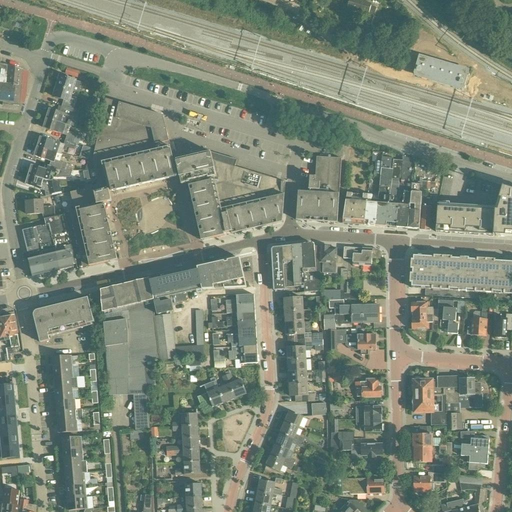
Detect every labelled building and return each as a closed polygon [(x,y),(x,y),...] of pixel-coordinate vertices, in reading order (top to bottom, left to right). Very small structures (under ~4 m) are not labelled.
[(360,0),(349,0),(348,7),(368,13),(369,13),(370,7),(371,3),(360,0)] [(368,13),(365,22),(372,24),(374,14),(375,14),(377,9),(370,7),(369,13),(368,13)] [(420,56),(415,74),(462,88),(468,70),(420,56)] [(0,64),(0,76),(4,77),(2,102),(18,104),(21,71),(0,64)] [(65,74),(77,78),(79,72),(67,68),(65,74)] [(60,76),(56,87),(73,92),(79,94),(82,83),(76,81),(60,76)] [(56,87),(53,97),(75,104),(77,99),(71,97),(73,92),(56,87)] [(479,89),(477,94),(489,97),(490,92),(479,89)] [(99,187),(71,193),(75,211),(74,212),(86,268),(118,260),(104,203),(112,202),(110,192),(177,177),(175,167),(163,116),(105,99),(93,161),(99,187)] [(47,112),(45,118),(69,126),(69,125),(82,129),(83,127),(74,124),(75,122),(79,110),(62,106),(60,112),(49,109),(48,112),(47,112)] [(45,118),(43,125),(44,125),(43,128),(58,132),(58,133),(60,133),(58,138),(65,140),(73,142),(76,135),(67,133),(69,126),(45,118)] [(38,140),(36,146),(52,151),(62,154),(63,149),(66,150),(67,147),(74,149),(76,143),(73,142),(65,140),(64,145),(55,142),(40,137),(39,140),(38,140)] [(36,146),(34,153),(35,153),(35,156),(49,161),(48,165),(44,164),(64,170),(69,170),(70,169),(70,167),(69,165),(67,164),(58,162),(59,159),(56,158),(50,156),(52,151),(36,146)] [(91,148),(83,146),(79,157),(87,160),(91,148)] [(211,152),(176,161),(178,171),(180,177),(182,185),(189,183),(202,241),(212,239),(213,239),(225,236),(224,234),(231,232),(232,234),(277,224),(282,222),(284,205),(285,182),(283,181),(280,181),(276,179),(268,177),(241,169),(235,167),(237,160),(211,152)] [(399,205),(397,228),(408,229),(415,160),(402,156),(402,161),(401,161),(400,205),(399,205)] [(299,192),(297,221),(337,223),(341,158),(317,157),(315,177),(310,177),(310,184),(310,188),(313,188),(313,193),(299,192)] [(392,170),(393,158),(382,157),(381,163),(382,163),(382,169),(392,170)] [(391,180),(386,227),(397,228),(399,205),(400,205),(401,161),(393,160),(393,158),(392,170),(391,180)] [(415,160),(408,229),(419,230),(422,196),(422,191),(429,191),(429,188),(435,189),(436,183),(435,183),(435,181),(442,170),(442,169),(415,160)] [(28,163),(24,174),(46,181),(47,180),(48,181),(50,181),(51,176),(53,176),(53,177),(63,177),(67,176),(67,175),(69,170),(64,170),(44,164),(43,168),(28,163)] [(24,174),(21,183),(25,185),(40,189),(40,190),(43,190),(44,196),(46,196),(53,195),(60,194),(59,184),(50,186),(45,184),(46,181),(24,174)] [(378,203),(376,226),(386,227),(391,180),(380,179),(378,203)] [(438,205),(436,232),(445,233),(445,230),(451,230),(450,233),(459,234),(460,231),(465,231),(465,234),(474,235),(474,232),(479,232),(479,235),(488,236),(488,233),(494,233),(494,236),(505,237),(505,236),(506,236),(506,233),(511,233),(511,189),(503,187),(499,199),(501,200),(498,211),(439,207),(439,205),(438,205)] [(347,194),(343,224),(354,225),(358,195),(352,194),(347,194)] [(358,195),(354,225),(365,225),(368,195),(363,195),(358,195)] [(368,195),(365,225),(376,226),(378,203),(372,203),(372,196),(368,195)] [(419,230),(419,231),(430,232),(432,208),(429,208),(430,197),(422,196),(419,230)] [(42,201),(26,202),(27,215),(42,215),(44,220),(48,219),(55,217),(54,207),(43,208),(42,201)] [(55,217),(48,219),(44,220),(46,225),(49,224),(60,270),(73,267),(73,265),(76,265),(73,251),(71,245),(68,234),(69,234),(65,215),(55,217)] [(46,225),(36,228),(46,273),(60,270),(49,224),(46,225)] [(36,228),(22,231),(27,253),(28,253),(30,261),(29,261),(33,276),(46,273),(36,228)] [(312,244),(301,245),(302,264),(304,292),(321,291),(319,263),(320,263),(319,247),(314,247),(314,246),(314,245),(312,244)] [(301,245),(292,246),(294,288),(295,288),(295,293),(301,293),(299,264),(302,264),(301,245)] [(292,246),(282,247),(284,288),(294,287),(294,288),(292,246)] [(273,248),(271,250),(274,291),(284,290),(284,288),(282,247),(273,248)] [(329,247),(319,247),(320,263),(322,263),(322,273),(323,273),(323,280),(335,280),(335,274),(335,263),(336,263),(336,249),(329,249),(329,247)] [(344,248),(343,259),(353,260),(352,266),(371,267),(372,258),(380,259),(380,253),(378,250),(344,248)] [(411,274),(410,284),(412,284),(412,288),(432,290),(450,291),(459,291),(459,292),(467,292),(475,292),(475,293),(493,294),(504,294),(504,295),(511,295),(511,261),(507,261),(495,260),(496,260),(486,259),(477,259),(469,259),(469,258),(461,258),(452,258),(452,257),(443,257),(434,256),(434,257),(431,256),(419,256),(414,255),(414,256),(414,260),(412,260),(411,270),(413,270),(413,274),(411,274)] [(239,259),(197,268),(202,288),(202,290),(211,290),(214,289),(214,286),(217,285),(218,285),(223,284),(224,289),(246,288),(245,281),(244,281),(239,259)] [(150,279),(151,287),(154,298),(157,315),(173,311),(170,295),(172,294),(174,304),(186,301),(184,292),(189,290),(202,288),(197,268),(185,271),(180,272),(167,275),(163,276),(150,279)] [(341,269),(340,291),(340,300),(355,300),(355,297),(353,297),(353,293),(351,293),(351,283),(347,283),(347,281),(349,281),(349,276),(347,276),(348,269),(341,269)] [(134,283),(121,286),(128,332),(129,390),(147,390),(147,384),(145,366),(144,361),(159,360),(151,287),(150,279),(140,281),(134,282),(134,283)] [(110,289),(101,291),(108,390),(129,390),(128,332),(121,286),(116,287),(113,288),(110,288),(110,289)] [(237,301),(226,301),(226,306),(255,304),(254,295),(236,296),(237,301)] [(34,317),(40,343),(50,341),(49,336),(87,327),(86,325),(94,323),(88,298),(37,311),(36,311),(35,312),(35,313),(34,314),(34,315),(34,316),(34,317)] [(302,298),(284,299),(285,312),(303,311),(302,298)] [(420,303),(411,303),(411,314),(413,313),(413,317),(428,316),(428,314),(438,313),(439,301),(431,300),(431,298),(420,298),(420,303)] [(335,309),(335,316),(379,315),(379,306),(343,307),(343,301),(329,302),(329,309),(335,309)] [(226,306),(226,310),(226,314),(230,314),(255,313),(255,304),(226,306)] [(444,308),(443,321),(448,321),(447,334),(457,335),(458,325),(453,324),(453,322),(455,322),(456,309),(444,308)] [(303,311),(285,312),(285,323),(303,322),(303,311)] [(231,318),(227,318),(227,322),(255,321),(255,313),(230,314),(231,318)] [(467,328),(467,335),(472,336),(471,336),(485,337),(487,320),(486,320),(487,315),(487,314),(482,313),(481,319),(473,319),(472,329),(467,328)] [(506,319),(496,318),(495,338),(506,339),(507,330),(511,331),(511,323),(511,314),(511,315),(506,315),(506,319)] [(171,315),(155,317),(160,361),(176,359),(176,360),(204,358),(203,348),(197,348),(197,347),(175,348),(171,315)] [(379,324),(379,315),(335,316),(324,316),(324,331),(326,331),(336,331),(335,324),(352,324),(379,324)] [(14,316),(6,318),(10,338),(10,340),(12,348),(13,354),(19,353),(18,347),(14,347),(13,343),(17,342),(16,336),(18,336),(14,316)] [(413,320),(411,320),(412,330),(428,329),(428,323),(432,323),(432,326),(437,326),(438,318),(428,319),(428,316),(413,317),(413,320)] [(6,318),(0,318),(0,338),(5,338),(5,341),(10,340),(10,338),(6,318)] [(255,321),(227,322),(227,327),(238,326),(238,330),(256,329),(255,321)] [(303,322),(285,323),(286,336),(298,335),(298,341),(311,341),(310,334),(304,334),(303,322)] [(90,348),(87,349),(87,352),(96,352),(95,328),(88,328),(90,348)] [(238,334),(228,335),(228,340),(256,338),(256,329),(238,330),(238,334)] [(336,331),(326,331),(327,352),(337,352),(337,331),(336,331)] [(357,336),(346,336),(346,343),(357,343),(358,351),(360,351),(361,356),(368,355),(368,351),(376,350),(376,335),(357,336)] [(256,338),(228,340),(228,344),(236,344),(236,348),(257,346),(256,338)] [(323,345),(322,340),(312,341),(312,346),(315,345),(315,350),(323,350),(323,345)] [(298,348),(287,349),(288,361),(306,360),(305,348),(311,348),(311,341),(298,341),(298,348)] [(236,352),(229,352),(229,356),(257,355),(257,346),(236,348),(236,352)] [(7,355),(5,355),(6,362),(11,361),(10,355),(13,354),(12,348),(5,349),(7,355)] [(390,368),(391,351),(376,351),(375,368),(390,368)] [(257,355),(229,356),(229,361),(235,361),(236,369),(241,368),(240,364),(258,364),(257,355)] [(71,356),(52,358),(53,369),(72,367),(71,356)] [(200,359),(189,360),(190,371),(201,371),(200,359)] [(306,360),(288,361),(288,373),(306,372),(306,360)] [(150,365),(145,366),(147,384),(147,390),(155,389),(155,376),(151,376),(150,365)] [(72,367),(53,369),(54,380),(73,378),(72,367)] [(306,372),(288,373),(289,385),(307,384),(306,372)] [(413,388),(412,391),(413,394),(414,394),(414,397),(446,396),(446,389),(445,389),(445,378),(437,378),(437,377),(437,381),(414,381),(414,388),(413,388)] [(457,377),(445,378),(445,389),(446,389),(446,396),(447,426),(449,426),(449,431),(462,430),(461,415),(460,415),(460,403),(459,403),(459,395),(466,395),(466,399),(474,398),(474,395),(480,394),(480,384),(474,384),(473,379),(460,380),(460,383),(457,383),(457,377)] [(73,378),(54,380),(55,391),(72,389),(71,379),(73,379),(73,378)] [(241,380),(230,385),(235,399),(248,394),(246,388),(244,388),(241,380)] [(367,383),(355,383),(355,390),(357,390),(357,398),(381,397),(381,388),(379,388),(379,380),(366,380),(367,383)] [(307,384),(289,385),(290,397),(295,397),(296,403),(314,402),(318,401),(318,399),(314,399),(314,395),(308,395),(307,384)] [(14,385),(0,386),(0,397),(15,396),(14,385)] [(230,385),(218,389),(224,403),(235,399),(230,385)] [(72,389),(55,391),(56,401),(75,400),(72,400),(72,389)] [(218,389),(207,393),(212,408),(224,403),(218,389)] [(15,396),(0,397),(0,407),(15,406),(15,396)] [(413,400),(412,403),(413,406),(414,406),(414,413),(431,413),(431,426),(447,426),(446,396),(414,397),(414,400),(413,400)] [(75,400),(56,401),(57,412),(82,410),(76,410),(75,400)] [(325,404),(311,405),(312,416),(326,416),(325,404)] [(15,406),(0,407),(0,417),(16,416),(15,406)] [(358,409),(358,415),(358,420),(381,420),(381,407),(364,407),(364,409),(358,409)] [(82,410),(57,412),(58,423),(77,421),(83,421),(82,410)] [(290,411),(285,422),(299,428),(304,417),(290,411)] [(197,414),(181,415),(182,427),(197,426),(197,414)] [(16,416),(0,417),(0,427),(17,426),(16,416)] [(358,420),(356,420),(356,425),(360,425),(360,432),(365,432),(365,433),(382,432),(381,420),(358,420)] [(77,421),(58,423),(59,434),(78,432),(77,421)] [(285,422),(280,433),(294,439),(299,428),(285,422)] [(17,426),(0,427),(0,438),(18,436),(17,426)] [(197,426),(182,427),(183,439),(198,438),(197,426)] [(476,434),(488,433),(488,426),(476,426),(476,434)] [(143,431),(129,432),(130,440),(143,439),(143,431)] [(337,431),(329,431),(330,439),(336,439),(336,438),(341,438),(341,440),(353,439),(353,432),(337,433),(337,431)] [(474,432),(461,433),(461,439),(471,439),(471,446),(462,445),(461,451),(488,453),(489,441),(488,441),(488,438),(481,437),(481,438),(474,438),(474,432)] [(280,433),(275,444),(289,450),(292,443),(301,447),(303,443),(298,441),(294,439),(280,433)] [(433,435),(413,435),(413,447),(414,447),(432,446),(441,446),(446,446),(446,440),(441,440),(440,438),(433,438),(433,435)] [(18,436),(0,438),(0,448),(19,447),(18,436)] [(81,437),(62,439),(63,451),(72,451),(82,450),(81,437)] [(198,438),(183,439),(183,451),(199,450),(198,438)] [(353,439),(341,440),(342,450),(350,450),(350,451),(351,451),(351,460),(362,460),(361,456),(382,456),(382,444),(361,445),(353,446),(353,439)] [(275,444),(271,455),(293,465),(295,461),(290,459),(293,452),(289,450),(275,444)] [(432,446),(414,447),(414,463),(432,463),(432,446)] [(19,447),(0,448),(0,451),(1,459),(20,457),(19,447)] [(73,463),(83,462),(82,450),(72,451),(63,451),(64,463),(73,463)] [(199,450),(183,451),(184,463),(199,462),(199,450)] [(488,453),(461,451),(461,456),(470,457),(469,470),(477,471),(478,468),(484,468),(484,465),(487,465),(488,453)] [(271,455),(266,467),(280,473),(283,465),(292,469),(293,465),(271,455)] [(74,474),(84,474),(84,473),(87,473),(86,462),(83,462),(73,463),(64,463),(65,475),(74,474)] [(199,462),(184,463),(185,475),(200,474),(199,462)] [(105,472),(99,473),(99,477),(102,479),(111,478),(110,464),(105,464),(105,472)] [(31,465),(28,466),(18,467),(19,474),(32,473),(31,465)] [(433,473),(431,473),(446,475),(446,466),(433,466),(433,473)] [(414,484),(413,486),(413,489),(414,490),(414,491),(430,491),(430,483),(446,483),(446,475),(431,473),(428,473),(428,478),(414,478),(414,484)] [(75,486),(85,486),(84,474),(74,474),(65,475),(66,487),(75,486)] [(342,474),(332,474),(332,486),(342,485),(342,493),(350,493),(350,495),(384,494),(383,481),(375,481),(375,479),(342,480),(342,474)] [(260,480),(258,492),(273,495),(280,497),(281,497),(282,491),(274,489),(275,484),(281,485),(282,480),(276,479),(275,483),(260,480)] [(189,482),(178,482),(179,486),(181,486),(181,490),(185,490),(186,497),(201,497),(200,484),(189,485),(189,482)] [(76,498),(86,497),(85,486),(75,486),(66,487),(67,499),(76,498)] [(475,506),(465,508),(465,511),(483,511),(483,507),(484,490),(476,489),(475,506)] [(3,501),(2,504),(4,504),(3,511),(17,511),(18,506),(17,506),(19,492),(4,490),(4,492),(3,501)] [(256,504),(270,507),(273,495),(258,492),(256,504)] [(153,511),(152,497),(143,496),(141,511),(142,511),(153,511)] [(75,511),(87,510),(86,497),(76,498),(67,499),(68,511),(75,511)] [(176,507),(170,507),(170,510),(177,509),(177,510),(183,510),(187,509),(202,509),(201,497),(186,497),(186,505),(182,505),(182,506),(177,506),(177,508),(176,508),(176,507)] [(20,500),(19,510),(26,511),(35,511),(36,506),(28,505),(28,501),(20,500)] [(348,502),(339,511),(358,511),(363,507),(357,501),(349,501),(348,502)] [(454,502),(441,505),(442,511),(465,511),(465,508),(456,510),(454,502)]
